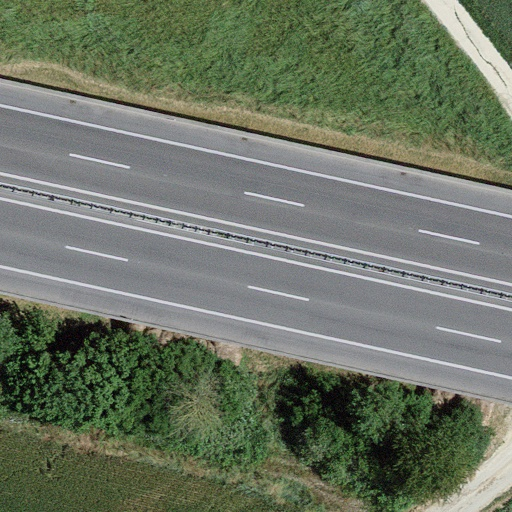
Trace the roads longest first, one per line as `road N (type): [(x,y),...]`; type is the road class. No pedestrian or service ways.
road 1 (motorway): [(511,251),(0,139)]
road 2 (motorway): [(0,233),(511,344)]
road 3 (track): [(0,417),(275,475),(316,488),(341,511)]
